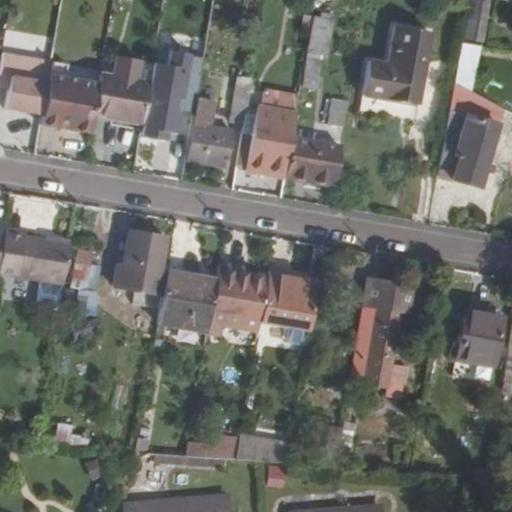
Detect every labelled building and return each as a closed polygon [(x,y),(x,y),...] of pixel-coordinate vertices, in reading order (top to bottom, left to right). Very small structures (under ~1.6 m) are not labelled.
[(473,0),(468,0),(462,40),(481,43),(487,2),(473,0)] [(312,18),(306,53),(326,56),(332,22),(312,18)] [(429,35),(393,29),(387,64),(368,60),(362,95),(417,106),(429,35)] [(151,63),(140,124),(138,136),(163,141),(165,132),(174,134),(178,112),(193,115),(196,100),(203,59),(188,56),(188,54),(169,51),(166,66),(151,63)] [(2,108),(40,114),(46,83),(49,62),(1,53),(0,58),(0,85),(6,87),(2,108)] [(305,57),(300,86),(316,89),(321,60),(305,57)] [(95,92),(91,116),(140,124),(145,98),(148,83),(98,75),(95,92)] [(229,121),(242,124),(244,113),(250,80),(236,78),(229,121)] [(40,114),(38,126),(87,134),(91,116),(95,92),(46,83),(40,114)] [(452,83),(436,176),(476,187),(481,172),(489,174),(491,165),(483,162),(499,107),(452,83)] [(267,106),(297,107),(298,92),(267,91),(267,106)] [(193,115),(185,162),(225,168),(232,129),(209,125),(213,102),(196,100),(193,115)] [(327,124),(343,127),(347,104),(331,100),(327,124)] [(244,172),(284,179),(284,175),(291,138),(295,113),(260,107),(259,116),(244,113),(242,124),(235,164),(245,166),(244,172)] [(291,138),(284,175),(312,180),(311,184),(323,186),(330,145),(291,138)] [(157,141),(151,164),(172,169),(178,146),(157,141)] [(339,147),(330,145),(323,186),(332,188),(339,147)] [(284,179),(311,184),(312,180),(284,175),(284,179)] [(166,239),(128,233),(122,264),(117,264),(113,287),(134,291),(161,296),(165,272),(160,272),(166,239)] [(0,235),(0,237),(0,273),(40,280),(62,284),(68,246),(45,243),(45,241),(22,237),(22,239),(0,235)] [(45,241),(45,243),(68,246),(69,241),(45,237),(45,241)] [(93,252),(76,249),(69,288),(86,291),(86,290),(96,292),(100,267),(90,266),(93,252)] [(214,281),(207,324),(257,332),(258,323),(265,282),(240,278),(233,276),(234,270),(216,267),(214,281)] [(159,309),(156,325),(205,333),(207,324),(214,281),(165,272),(161,296),(159,309)] [(265,282),(258,323),(308,331),(315,284),(266,276),(265,282)] [(62,284),(40,280),(38,295),(59,299),(62,284)] [(366,281),(349,382),(387,388),(390,364),(399,312),(406,313),(410,288),(366,281)] [(134,291),(132,305),(159,309),(161,296),(134,291)] [(462,311),(458,336),(465,337),(470,312),(462,311)] [(499,316),(470,312),(465,337),(458,336),(454,359),(490,366),(499,316)] [(511,343),(506,343),(498,393),(511,394),(511,343)] [(390,364),(387,388),(385,396),(399,399),(404,367),(390,364)] [(354,424),(343,422),(336,466),(347,467),(354,424)] [(72,425),(56,423),(53,443),(87,447),(88,439),(80,437),(80,436),(71,434),(72,425)] [(329,426),(322,465),(335,466),(341,428),(329,426)] [(35,431),(20,429),(18,439),(33,442),(35,431)] [(206,445),(188,443),(186,457),(235,460),(239,438),(208,434),(206,445)] [(239,438),(235,460),(286,464),(289,443),(239,434),(239,438)] [(138,439),(135,453),(147,454),(149,441),(138,439)] [(153,455),(153,463),(224,468),(224,460),(153,455)] [(91,480),(100,476),(101,470),(96,458),(84,464),(91,480)] [(268,465),(267,484),(281,485),(282,466),(268,465)] [(125,503),(125,511),(229,511),(228,496),(125,503)]
